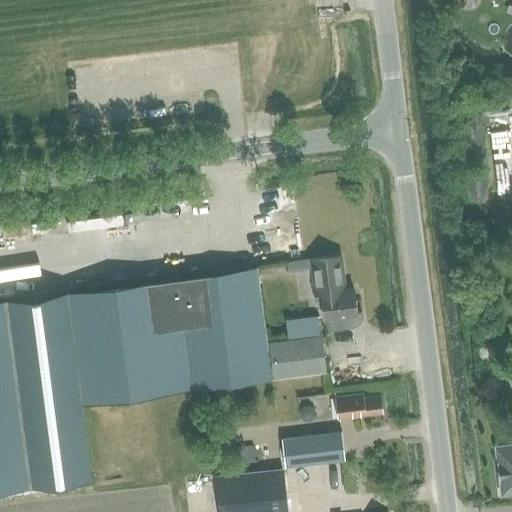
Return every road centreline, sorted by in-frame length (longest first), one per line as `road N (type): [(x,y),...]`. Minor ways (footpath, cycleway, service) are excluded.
road 1 (unclassified): [(0,179),(400,133)]
road 2 (unclassified): [(447,511),(400,133)]
road 3 (unclassified): [(400,133),(382,0)]
